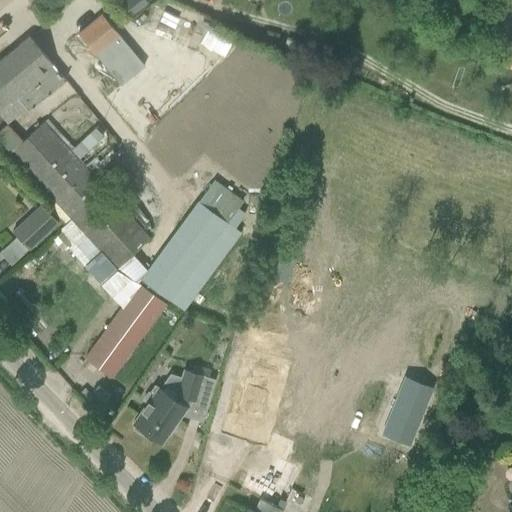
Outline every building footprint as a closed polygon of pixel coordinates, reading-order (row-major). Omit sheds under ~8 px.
[(124,0),(121,2),(130,14),(147,2),(145,0),(124,0)] [(270,0),(262,15),(283,26),(294,7),(281,0),(270,0)] [(101,14),(78,32),(96,55),(119,84),(144,64),(119,35),(101,14)] [(36,77),(52,64),(41,51),(29,36),(0,59),(0,115),(6,123),(24,107),(25,109),(47,91),(46,90),(36,77)] [(511,40),(511,41),(502,68),(511,71),(511,40)] [(283,101),(279,113),(294,117),(297,105),(283,101)] [(52,199),(45,205),(63,224),(69,217),(116,268),(149,239),(42,122),(9,152),(52,199)] [(215,181),(142,279),(168,298),(183,309),(240,231),(234,227),(243,215),(236,210),(242,201),(215,181)] [(11,232),(28,249),(57,222),(41,205),(11,232)] [(84,357),(111,376),(122,360),(165,303),(138,283),(96,341),(84,357)] [(219,399),(232,403),(228,416),(254,424),(271,365),(233,351),(219,399)] [(135,426),(134,428),(145,436),(146,434),(160,443),(191,399),(206,404),(214,379),(183,370),(176,394),(173,398),(153,384),(143,400),(147,402),(132,423),(135,426)] [(238,490),(259,499),(253,511),(245,508),(243,511),(279,511),(300,469),(279,459),(285,447),(263,437),(238,490)] [(327,489),(317,511),(339,511),(346,497),(327,489)]
